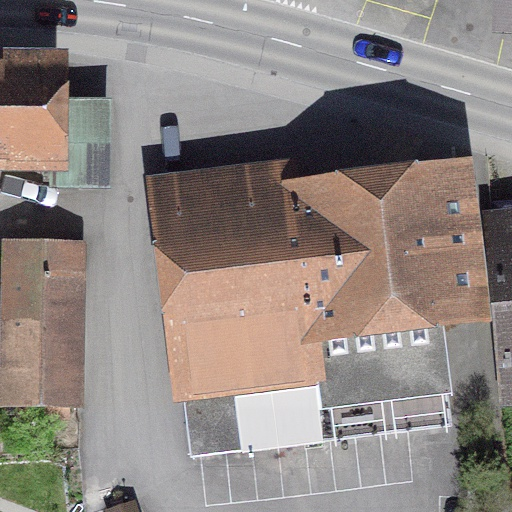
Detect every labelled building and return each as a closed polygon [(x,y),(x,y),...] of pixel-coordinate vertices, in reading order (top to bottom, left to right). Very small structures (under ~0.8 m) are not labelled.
[(511,0),(503,0),(502,31),(511,31),(511,0)] [(0,167),(49,168),(49,186),(103,187),(104,111),(54,111),(54,67),(0,66),(0,167)] [(325,201),(158,222),(179,400),(188,461),(325,444),(324,433),(357,429),(437,418),(424,315),(469,310),(454,185),(325,201)] [(4,248),(1,408),(76,410),(79,249),(4,248)] [(511,253),(490,256),(503,407),(511,406),(511,253)]
